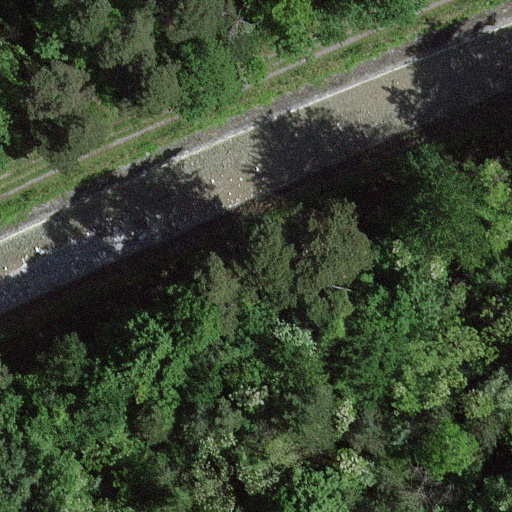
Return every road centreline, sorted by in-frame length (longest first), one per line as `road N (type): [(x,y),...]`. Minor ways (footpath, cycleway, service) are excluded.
road 1 (track): [(511,140),(0,359)]
road 2 (track): [(440,0),(0,193)]
